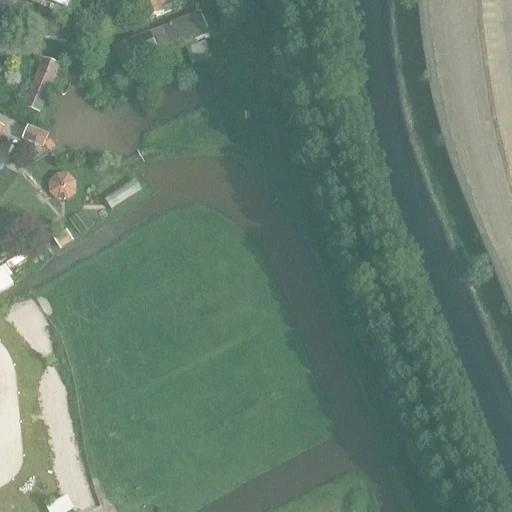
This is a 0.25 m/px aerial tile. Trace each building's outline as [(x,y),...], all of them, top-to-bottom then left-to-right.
[(165,17),(165,16),(158,0),(136,0),(146,24),(165,17)] [(158,0),(165,16),(189,6),(186,0),(158,0)] [(172,28),(115,50),(124,72),(210,38),(201,15),(171,26),(172,28)] [(35,20),(32,40),(56,44),(60,24),(35,20)] [(23,110),(40,117),(60,68),(43,61),(23,110)] [(15,139),(36,148),(42,134),(21,125),(15,139)] [(52,176),(53,200),(77,199),(76,175),(52,176)] [(108,198),(112,207),(143,192),(139,183),(108,198)] [(0,295),(14,287),(4,270),(0,272),(0,295)] [(51,511),(69,511),(75,510),(70,498),(50,506),(51,511)]
